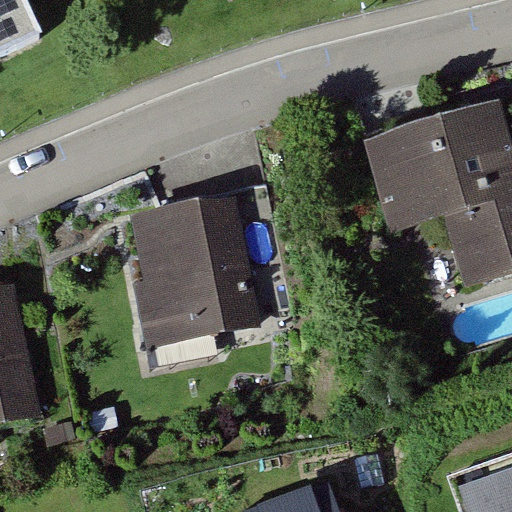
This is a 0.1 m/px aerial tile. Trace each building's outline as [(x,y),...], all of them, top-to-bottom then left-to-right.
[(17,0),(0,0),(0,54),(36,37),(17,0)] [(511,158),(497,107),(358,146),(387,248),(419,240),(441,316),(511,294),(511,158)] [(246,202),(126,224),(151,358),(270,336),(246,202)] [(17,289),(0,293),(0,430),(47,419),(17,289)] [(461,511),(511,511),(511,462),(452,485),(461,511)] [(335,511),(327,487),(254,511),(335,511)]
